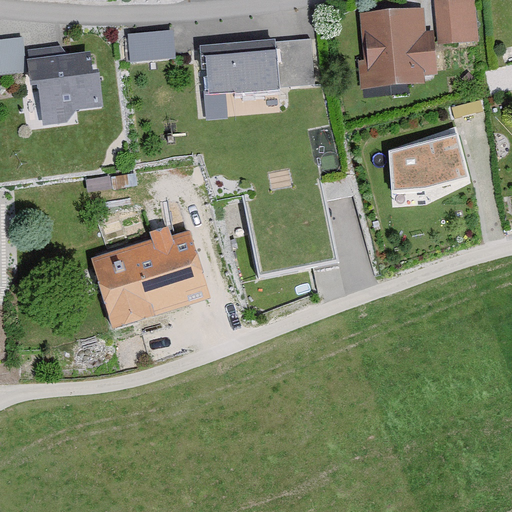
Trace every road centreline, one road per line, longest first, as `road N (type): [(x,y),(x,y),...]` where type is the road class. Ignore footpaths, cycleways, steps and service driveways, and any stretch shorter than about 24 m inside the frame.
road 1 (unclassified): [(511,245),(204,357),(93,386),(0,399)]
road 2 (residential): [(0,10),(117,16),(290,0)]
